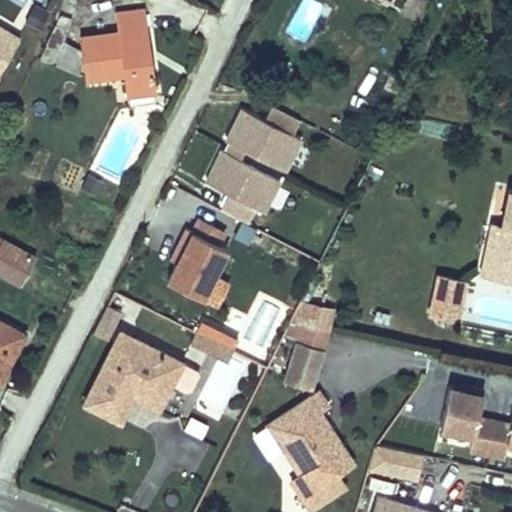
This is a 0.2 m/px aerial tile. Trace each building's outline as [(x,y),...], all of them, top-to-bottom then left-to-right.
[(141,54),(150,53),(144,12),(114,15),(116,35),(78,40),(84,81),(120,76),(126,96),(154,92),(152,71),(144,73),(141,54)] [(56,27),(40,62),(53,68),(69,33),(56,27)] [(9,34),(0,28),(0,76),(21,41),(9,34)] [(152,71),(150,53),(141,54),(144,73),(152,71)] [(273,108),(266,121),(296,136),(302,123),(273,108)] [(266,121),(243,109),(226,143),(229,144),(244,152),(287,174),(304,140),(296,136),(266,121)] [(244,152),(229,144),(225,152),(240,160),(244,152)] [(240,160),(225,152),(222,150),(206,180),(268,211),(283,181),(240,160)] [(220,204),(226,193),(207,182),(201,193),(220,204)] [(511,188),(509,188),(501,221),(492,219),(480,271),(504,276),(509,255),(511,255),(511,188)] [(192,232),(186,228),(170,260),(179,265),(170,284),(219,308),(230,285),(218,279),(232,251),(220,245),(226,234),(198,220),(192,232)] [(0,241),(0,272),(20,283),(38,247),(8,232),(2,242),(0,241)] [(48,264),(43,278),(72,288),(77,273),(48,264)] [(465,279),(437,272),(428,310),(456,316),(465,279)] [(107,339),(121,311),(106,304),(92,331),(106,338),(107,339)] [(297,341),(322,350),(336,313),(301,304),(287,338),(297,341)] [(0,374),(21,334),(0,322),(0,374)] [(202,323),(197,332),(234,350),(238,341),(202,323)] [(228,361),(234,350),(197,332),(191,342),(228,361)] [(181,363),(120,333),(84,401),(118,419),(131,397),(134,390),(160,402),(169,384),(185,392),(190,391),(198,376),(196,371),(181,363)] [(309,390),(322,350),(297,341),(283,381),(309,390)] [(511,444),(511,406),(510,418),(479,412),(483,388),(448,381),(437,438),(503,451),(505,443),(511,444)] [(134,390),(131,397),(156,408),(160,402),(134,390)] [(327,407),(318,393),(267,427),(302,478),(292,484),(310,511),(312,511),(347,489),(339,477),(356,466),(333,432),(329,435),(324,428),(328,425),(319,412),(327,407)] [(209,430),(190,420),(184,432),(202,442),(209,430)] [(328,425),(324,428),(329,435),(333,432),(328,425)] [(367,468),(417,479),(423,452),(373,441),(367,468)] [(368,486),(391,491),(393,479),(370,475),(368,486)] [(442,511),(379,493),(373,511),(442,511)]
